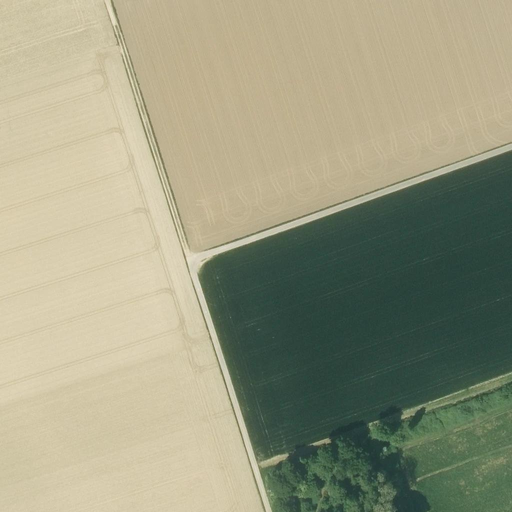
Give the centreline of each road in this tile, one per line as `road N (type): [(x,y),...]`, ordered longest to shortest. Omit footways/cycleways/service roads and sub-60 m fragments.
road 1 (unclassified): [(269,511),(189,261),(511,147)]
road 2 (track): [(106,0),(189,261)]
